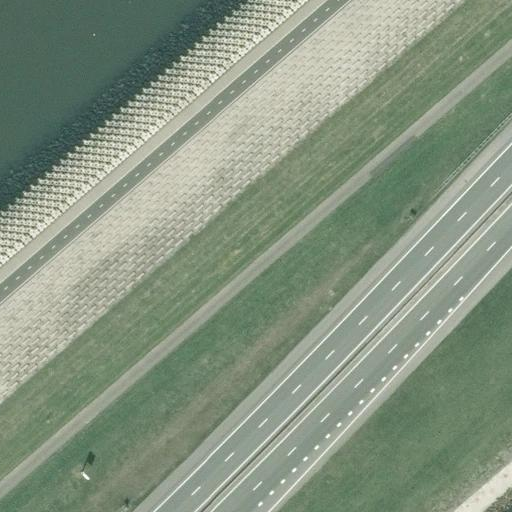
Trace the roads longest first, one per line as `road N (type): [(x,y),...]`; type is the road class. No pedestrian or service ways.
road 1 (motorway): [(511,165),(172,511)]
road 2 (motorway): [(240,511),(511,230)]
